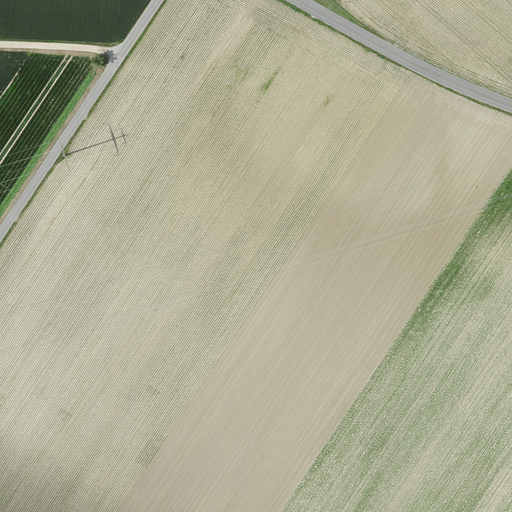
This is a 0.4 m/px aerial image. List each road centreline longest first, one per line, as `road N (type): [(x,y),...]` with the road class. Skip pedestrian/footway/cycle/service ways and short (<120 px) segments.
road 1 (unclassified): [(157,0),(0,231)]
road 2 (tertiary): [(297,0),(420,67),(511,104)]
road 3 (track): [(0,45),(123,53)]
